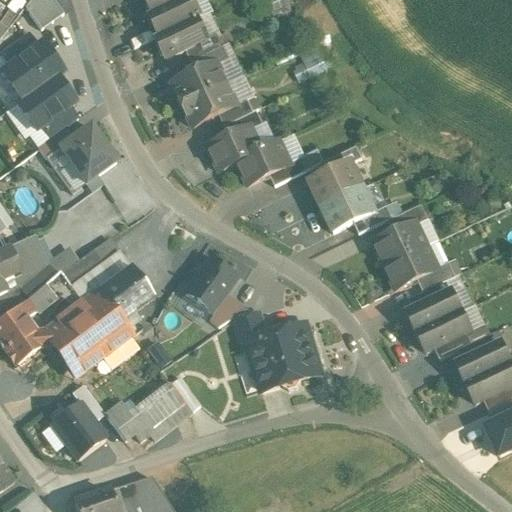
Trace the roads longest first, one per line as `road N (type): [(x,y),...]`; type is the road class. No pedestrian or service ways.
road 1 (unclassified): [(84,0),(143,164),(198,224),(322,291),(358,330),(372,364)]
road 2 (residential): [(56,497),(332,418)]
road 3 (unclassified): [(415,433),(507,511)]
